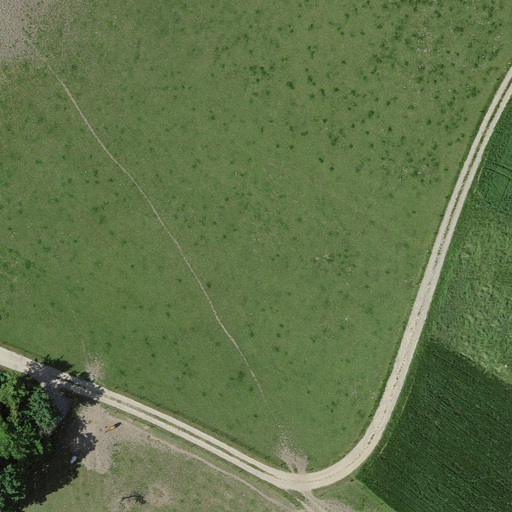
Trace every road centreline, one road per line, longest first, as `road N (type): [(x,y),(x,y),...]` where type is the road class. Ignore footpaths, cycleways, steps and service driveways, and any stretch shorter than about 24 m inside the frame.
road 1 (track): [(511,89),(475,156),(378,424),(344,468),(311,479),(263,472),(129,402),(0,356)]
road 2 (track): [(59,377),(60,411),(0,485)]
